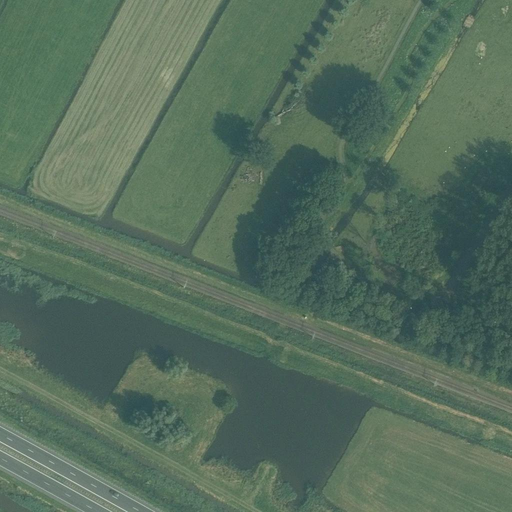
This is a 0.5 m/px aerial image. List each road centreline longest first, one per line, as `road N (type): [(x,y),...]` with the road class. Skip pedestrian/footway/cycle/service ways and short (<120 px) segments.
road 1 (track): [(0,372),(248,511)]
road 2 (trunk): [(139,511),(0,435)]
